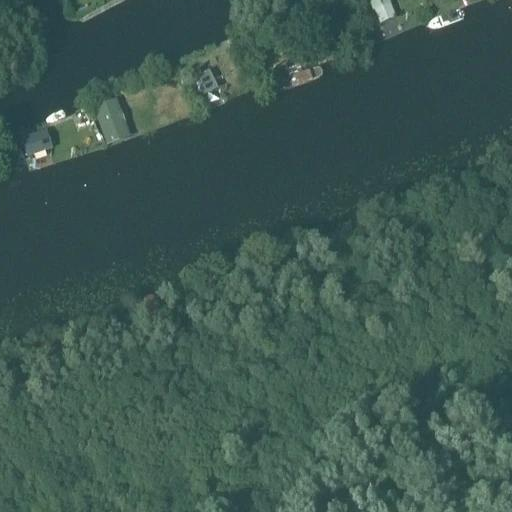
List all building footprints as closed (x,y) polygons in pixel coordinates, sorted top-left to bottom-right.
[(386,0),(369,0),(379,26),(395,20),(386,0)] [(198,73),(192,76),(194,80),(202,97),(216,90),(208,73),(200,77),(198,73)] [(104,107),(93,111),(106,146),(117,143),(104,107)] [(29,132),(20,135),(21,141),(31,138),(29,132)] [(31,138),(21,141),(27,159),(44,153),(38,136),(31,138)]
